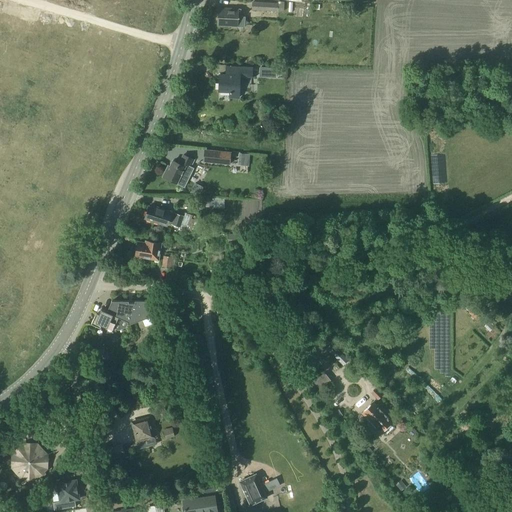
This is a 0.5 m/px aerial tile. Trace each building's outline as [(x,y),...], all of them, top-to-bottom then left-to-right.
[(0,0),(0,38),(9,0),(0,0)] [(252,11),(290,12),(290,3),(279,2),(279,4),(252,3),(252,11)] [(244,17),(240,17),(241,10),(218,8),(217,26),(244,27),(244,17)] [(219,92),(230,92),(229,98),(239,98),(239,76),(251,77),(252,69),(231,68),(231,76),(219,75),(219,92)] [(494,80),(494,92),(507,91),(506,80),(494,80)] [(231,153),(204,151),(203,163),(230,165),(231,153)] [(251,154),(240,153),(239,165),(250,166),(251,154)] [(193,169),(190,168),(193,160),(183,155),(179,164),(173,161),(170,167),(168,166),(163,177),(184,187),(193,169)] [(164,210),(157,207),(157,209),(148,206),(144,219),(160,224),(164,225),(169,211),(164,210)] [(171,225),(189,231),(197,231),(200,222),(175,213),(171,225)] [(20,273),(57,275),(60,220),(44,219),(42,251),(21,250),(20,273)] [(228,244),(240,245),(241,237),(228,236),(228,244)] [(135,256),(158,260),(160,244),(146,241),(146,244),(137,243),(135,256)] [(175,258),(172,258),(172,257),(163,256),(161,267),(170,269),(170,268),(174,268),(175,258)] [(0,315),(35,321),(39,288),(0,282),(0,315)] [(127,325),(126,325),(127,325),(149,317),(149,301),(134,301),(134,304),(128,304),(128,301),(111,301),(106,312),(118,318),(127,322),(127,325)] [(465,308),(469,312),(468,313),(477,322),(483,316),(470,304),(465,308)] [(118,318),(106,312),(101,310),(99,315),(96,313),(91,324),(101,329),(102,326),(112,330),(113,329),(118,318)] [(0,370),(5,371),(11,329),(0,327),(0,370)] [(329,352),(343,366),(348,361),(334,347),(329,352)] [(370,393),(377,400),(382,396),(375,388),(370,393)] [(362,413),(381,432),(391,422),(373,403),(362,413)] [(137,442),(154,438),(149,417),(139,420),(139,422),(134,424),(136,432),(135,432),(136,433),(135,433),(137,442)] [(164,432),(166,439),(176,436),(174,430),(164,432)] [(105,448),(108,461),(125,456),(122,444),(105,448)] [(13,468),(22,477),(36,478),(39,475),(40,476),(44,473),(42,472),(46,468),(46,455),(37,445),(23,445),(13,454),(13,468)] [(239,482),(250,505),(266,498),(255,475),(239,482)] [(53,503),(54,511),(66,509),(65,502),(79,499),(76,481),(57,484),(60,502),(53,503)] [(396,485),(401,492),(406,488),(401,482),(396,485)] [(14,500),(22,509),(31,500),(22,491),(14,500)] [(183,502),(184,511),(216,511),(214,497),(183,502)]
